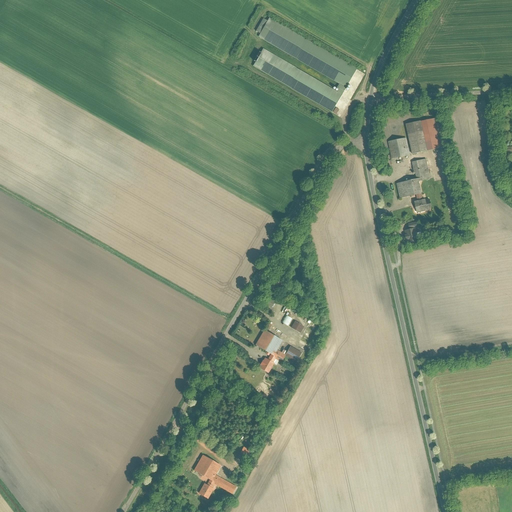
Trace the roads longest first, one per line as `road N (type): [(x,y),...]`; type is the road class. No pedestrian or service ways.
road 1 (unclassified): [(368,141),(332,151),(318,171),(124,511)]
road 2 (tertiary): [(368,141),(443,511)]
road 3 (unclassified): [(511,90),(371,99)]
